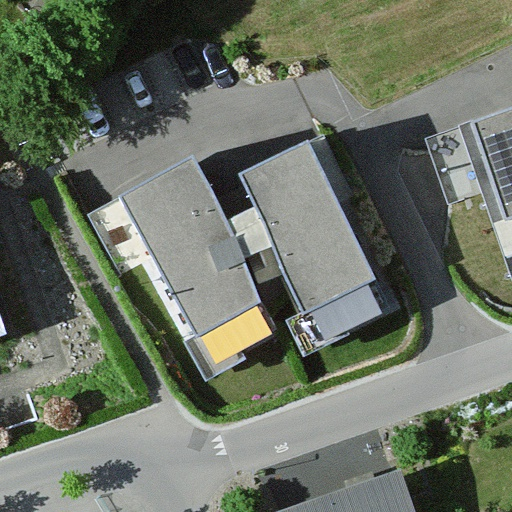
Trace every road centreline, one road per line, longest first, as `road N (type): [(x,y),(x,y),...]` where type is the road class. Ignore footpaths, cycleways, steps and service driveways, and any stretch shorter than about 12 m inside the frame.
road 1 (residential): [(137,445),(195,461),(511,351)]
road 2 (residential): [(0,480),(137,445)]
